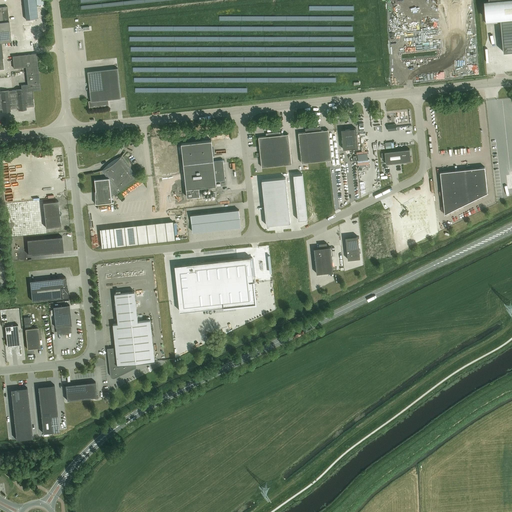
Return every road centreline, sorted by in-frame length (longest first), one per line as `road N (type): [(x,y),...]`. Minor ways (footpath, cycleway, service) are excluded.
road 1 (primary): [(118,425),(511,228)]
road 2 (unclassified): [(255,240),(301,235),(419,177),(425,164),(416,92)]
road 3 (unclassified): [(0,372),(72,364),(89,354),(82,259)]
road 4 (unclassified): [(416,92),(241,111)]
road 5 (unclassified): [(82,259),(255,240)]
road 6 (unclassified): [(241,111),(68,129)]
road 7 (unclassified): [(82,259),(68,129)]
road 8 (unclassified): [(241,111),(255,240)]
road 9 (unclassified): [(68,129),(55,0)]
